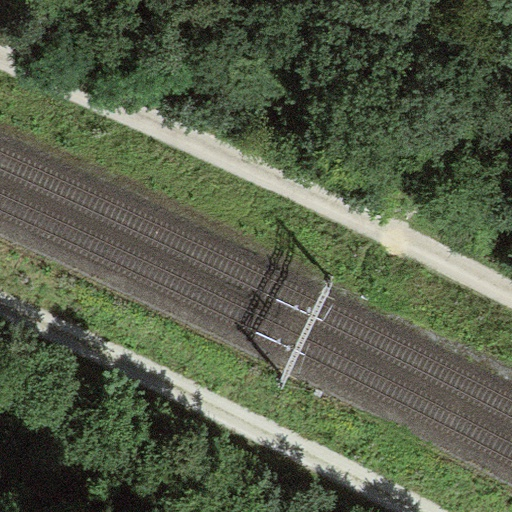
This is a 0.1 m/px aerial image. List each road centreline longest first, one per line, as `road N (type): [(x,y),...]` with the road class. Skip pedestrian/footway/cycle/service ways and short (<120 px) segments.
road 1 (track): [(0,50),(511,296)]
road 2 (track): [(0,317),(405,511)]
